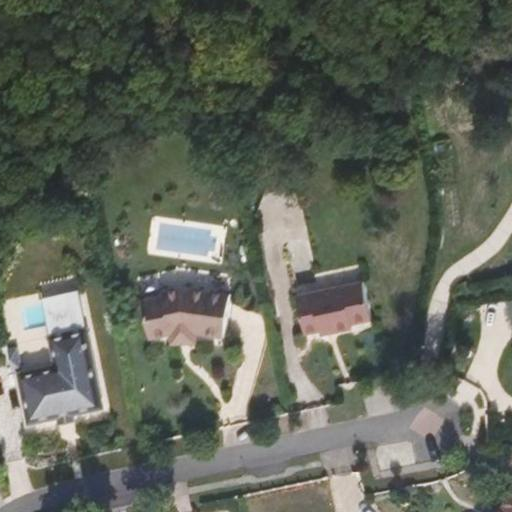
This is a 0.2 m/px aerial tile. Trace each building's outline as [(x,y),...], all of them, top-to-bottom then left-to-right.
[(239,327),(243,286),(186,281),(169,284),(168,291),(145,296),(154,334),(181,328),(182,329),(209,327),(209,324),(239,327)] [(377,338),(369,299),(303,313),(310,352),(325,349),(338,346),(339,352),(358,348),(357,342),(377,338)] [(107,404),(91,327),(53,335),(59,363),(22,370),(33,419),(63,413),(78,410),(107,404)] [(210,337),(209,327),(182,329),(183,340),(210,337)] [(339,352),(338,346),(325,349),(326,355),(339,352)] [(81,417),(78,410),(63,413),(65,420),(81,417)]
